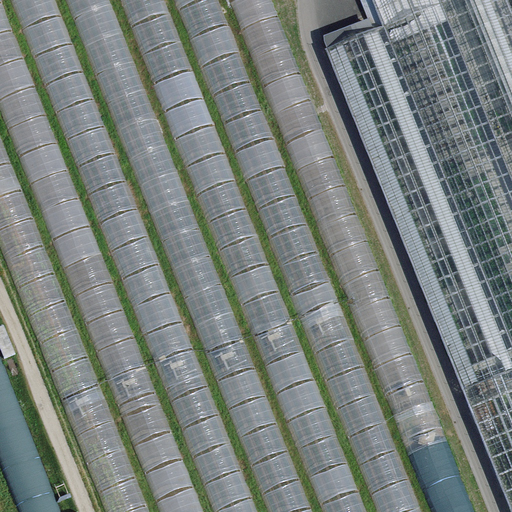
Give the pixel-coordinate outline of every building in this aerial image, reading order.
[(57,0),(21,0),(151,359),(176,349),(184,370),(194,367),(186,346),(178,349),(172,332),(176,330),(57,0)] [(72,0),(83,22),(113,7),(109,0),(72,0)] [(328,51),(511,507),(511,0),(374,0),(386,28),(328,51)] [(57,511),(0,335),(0,458),(17,511),(57,511)] [(255,511),(212,397),(177,410),(195,456),(211,450),(218,468),(206,473),(213,493),(217,491),(224,511),(255,511)] [(441,480),(460,470),(446,441),(417,455),(424,469),(433,464),(441,480)] [(278,511),(310,511),(304,484),(273,491),(278,511)]
